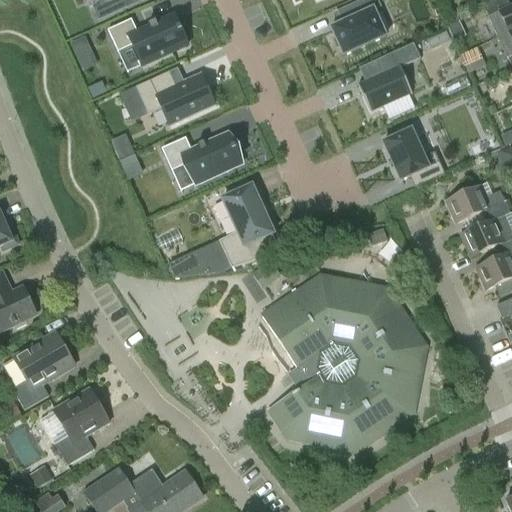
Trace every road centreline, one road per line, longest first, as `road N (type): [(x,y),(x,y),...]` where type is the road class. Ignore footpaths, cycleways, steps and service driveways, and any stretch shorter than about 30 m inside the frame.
road 1 (residential): [(252,511),(193,434),(120,363),(44,231),(0,120)]
road 2 (residential): [(511,437),(412,217)]
road 3 (residential): [(311,202),(222,0)]
